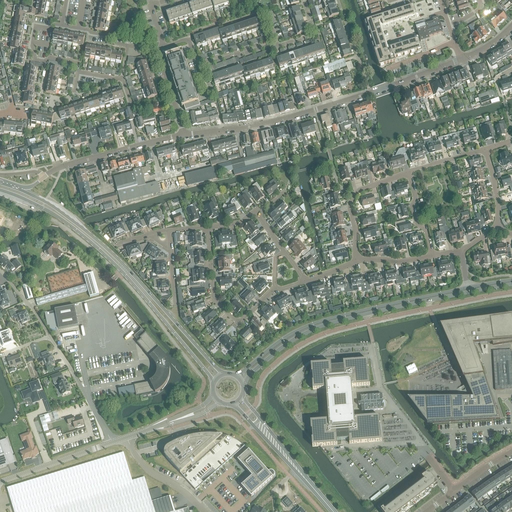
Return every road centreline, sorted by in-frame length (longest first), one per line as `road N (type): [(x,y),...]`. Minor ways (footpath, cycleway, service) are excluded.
road 1 (residential): [(461,60),(298,115),(184,135)]
road 2 (secondary): [(467,288),(300,330),(236,375)]
road 3 (secondary): [(242,383),(302,334),(468,293)]
road 4 (residential): [(112,443),(34,310),(0,269)]
road 5 (secondary): [(115,266),(213,382)]
road 6 (secondary): [(222,374),(120,262)]
road 7 (residential): [(184,135),(43,177)]
road 8 (secondary): [(0,190),(53,214),(115,266)]
road 9 (secondary): [(120,262),(56,209),(15,188)]
road 10 (residential): [(358,260),(352,195),(407,172)]
